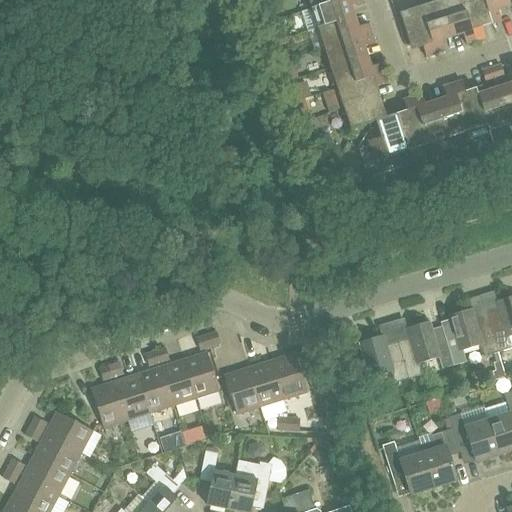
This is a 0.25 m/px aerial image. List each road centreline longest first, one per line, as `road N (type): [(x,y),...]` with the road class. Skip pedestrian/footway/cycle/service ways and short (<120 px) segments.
road 1 (unclassified): [(0,413),(31,359),(90,337),(219,299),(281,322),(299,319),(511,255)]
road 2 (residential): [(511,46),(406,76),(375,0)]
